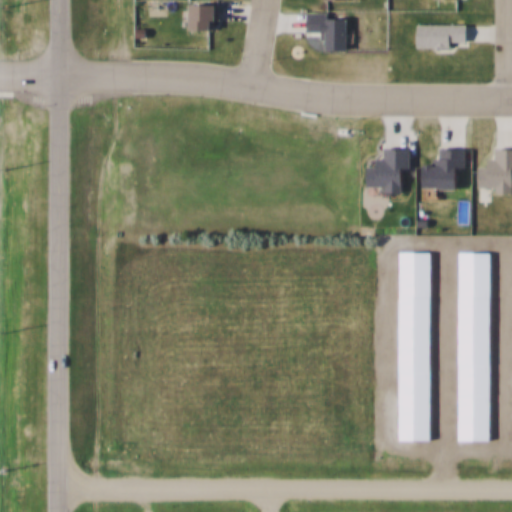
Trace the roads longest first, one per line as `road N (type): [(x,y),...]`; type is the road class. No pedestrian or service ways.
road 1 (residential): [(0,71),(159,73),(370,96),(511,96)]
road 2 (tertiary): [(59,0),(56,511)]
road 3 (residential): [(57,486),(511,487)]
